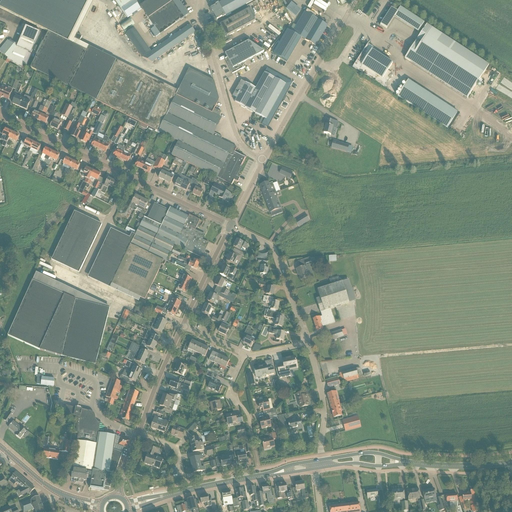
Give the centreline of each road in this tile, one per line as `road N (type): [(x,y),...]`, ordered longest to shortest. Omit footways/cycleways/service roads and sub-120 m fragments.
road 1 (unclassified): [(230,224),(0,109)]
road 2 (unclassified): [(263,161),(355,0)]
road 3 (unclassified): [(263,161),(242,147),(234,129),(201,0)]
road 4 (residential): [(307,343),(272,247),(230,224)]
road 5 (unclassified): [(260,476),(246,411),(230,389),(243,354)]
road 6 (unknown): [(130,176),(78,286)]
